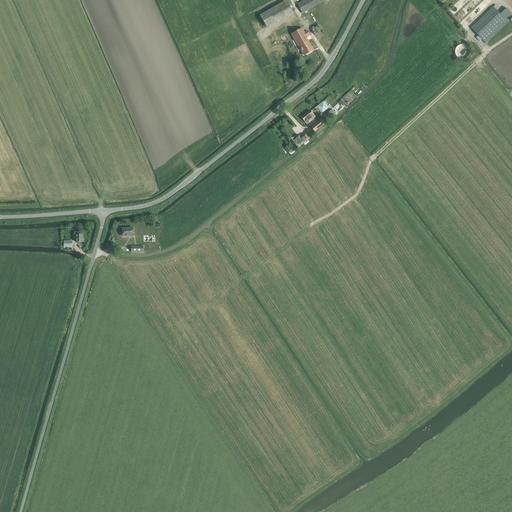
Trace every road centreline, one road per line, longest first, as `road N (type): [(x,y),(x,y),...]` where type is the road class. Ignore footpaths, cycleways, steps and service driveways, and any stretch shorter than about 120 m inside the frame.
road 1 (unclassified): [(103,210),(170,194),(315,80),(363,0)]
road 2 (unclassified): [(21,511),(103,210)]
